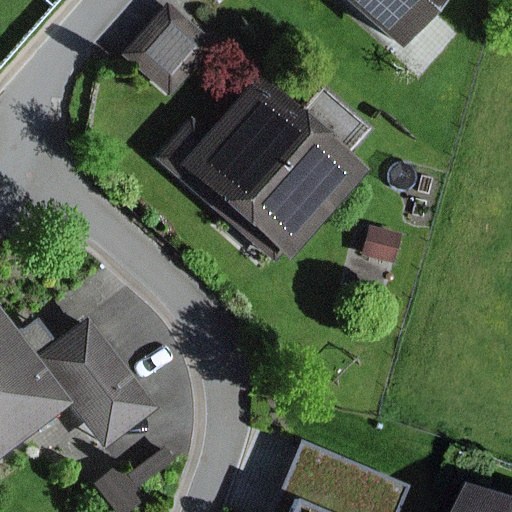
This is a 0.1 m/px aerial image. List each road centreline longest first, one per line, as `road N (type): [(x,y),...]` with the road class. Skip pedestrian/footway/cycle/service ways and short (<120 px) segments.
road 1 (residential): [(210,511),(236,432),(236,357),(188,275),(58,162)]
road 2 (residential): [(108,0),(64,49),(44,94),(58,162)]
